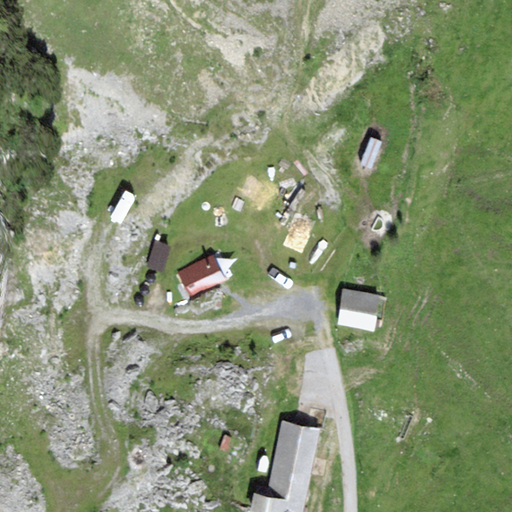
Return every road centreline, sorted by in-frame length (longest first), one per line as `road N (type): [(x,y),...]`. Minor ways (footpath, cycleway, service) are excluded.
road 1 (track): [(327,349),(317,317),(301,308),(202,327),(104,320),(94,369),(111,469),(93,495)]
road 2 (unclassified): [(351,511),(327,349)]
